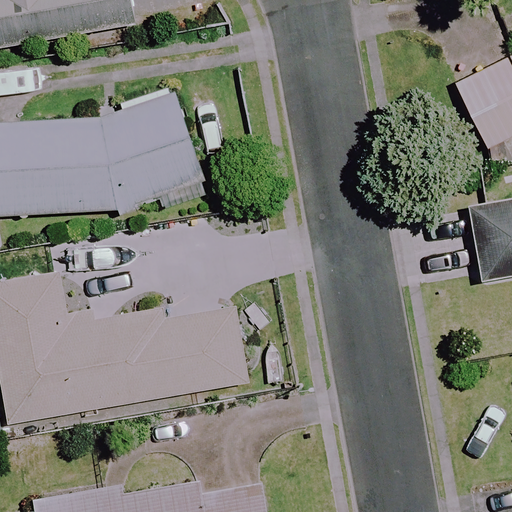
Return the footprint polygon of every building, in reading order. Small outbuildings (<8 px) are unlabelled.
[(0,0),(0,53),(131,32),(125,0),(0,0)] [(511,56),(455,83),(484,147),(511,134),(511,56)] [(0,218),(122,213),(204,180),(168,92),(114,114),(114,113),(0,121),(0,218)] [(511,192),(469,200),(483,284),(511,278),(511,192)] [(99,318),(97,308),(63,314),(56,273),(0,283),(0,394),(5,424),(246,382),(233,308),(163,320),(161,308),(99,318)] [(35,511),(267,511),(263,482),(205,492),(203,478),(128,490),(127,483),(33,497),(35,511)]
